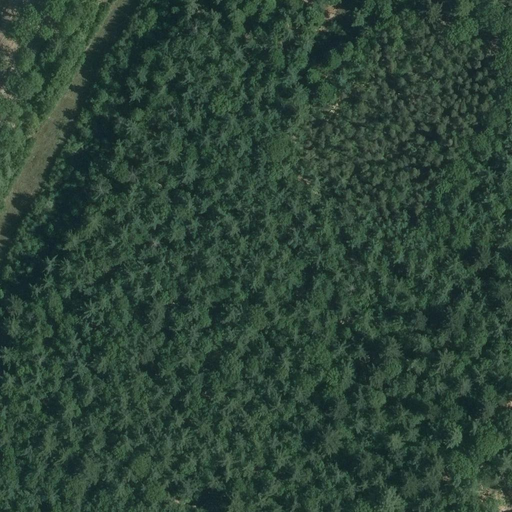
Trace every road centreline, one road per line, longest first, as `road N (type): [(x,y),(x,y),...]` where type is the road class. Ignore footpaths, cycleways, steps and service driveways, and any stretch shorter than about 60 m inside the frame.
road 1 (track): [(154,511),(0,440)]
road 2 (track): [(511,416),(409,511)]
